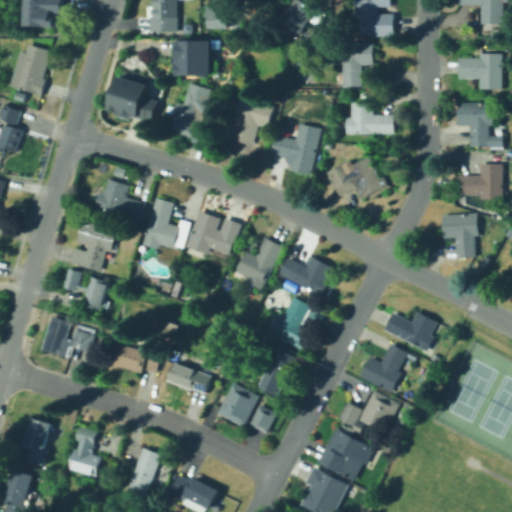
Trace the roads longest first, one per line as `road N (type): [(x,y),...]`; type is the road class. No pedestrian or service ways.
road 1 (residential): [(426,0),(424,171),(250,511)]
road 2 (residential): [(270,471),(167,419),(4,372)]
road 3 (tertiary): [(383,257),(269,196),(182,164)]
road 4 (tertiary): [(75,134),(28,290)]
